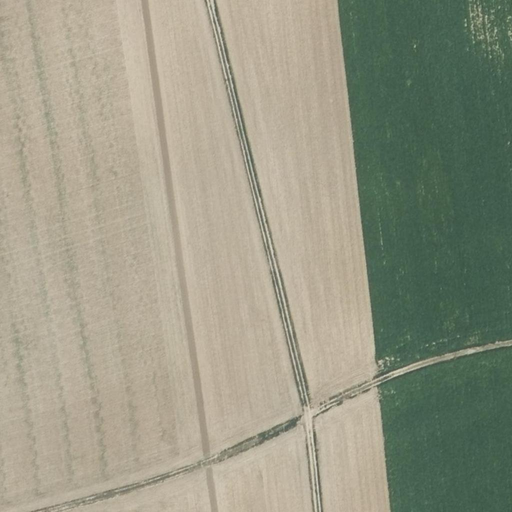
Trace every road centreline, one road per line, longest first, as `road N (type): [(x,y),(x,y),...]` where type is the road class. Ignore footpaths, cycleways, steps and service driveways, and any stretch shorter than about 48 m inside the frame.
road 1 (track): [(511,346),(451,355),(99,502),(56,511)]
road 2 (track): [(208,0),(306,417)]
